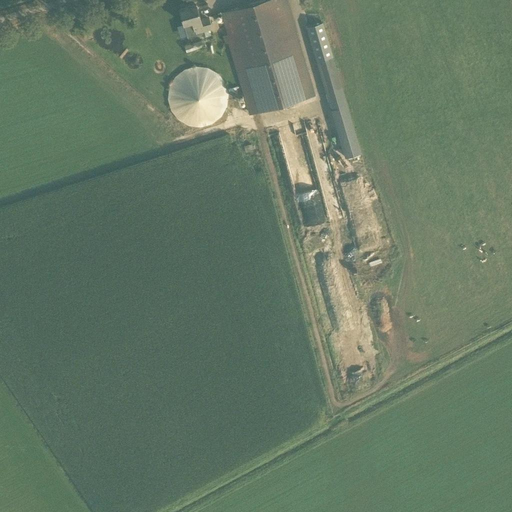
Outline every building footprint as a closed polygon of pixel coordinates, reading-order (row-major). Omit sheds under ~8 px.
[(225,43),(230,42),(251,114),(314,95),(286,0),(263,0),(221,12),(228,34),(223,36),(225,43)] [(209,19),(201,21),(196,5),(179,10),(184,25),(188,37),(196,34),(195,33),(204,30),(205,37),(211,35),(210,28),(211,28),(209,19)] [(306,27),(331,113),(344,159),(361,154),(323,22),(306,27)] [(185,51),(204,46),(202,40),(184,45),(185,51)] [(169,88),(168,99),(170,109),(178,119),(189,125),(201,126),(212,122),(221,116),(226,106),(228,94),(224,82),(217,73),(207,68),(194,66),(183,70),(175,77),(169,88)] [(252,144),(243,146),(245,152),(253,150),(252,144)] [(325,147),(316,147),(315,159),(324,159),(325,147)] [(310,247),(311,256),(323,255),(322,246),(310,247)]
